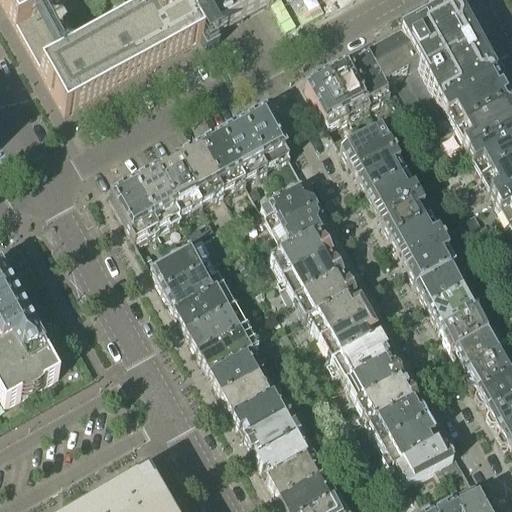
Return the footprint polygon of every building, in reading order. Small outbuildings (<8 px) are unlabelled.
[(0,0),(0,8),(62,121),(68,118),(67,117),(71,115),(71,116),(199,45),(204,54),(218,47),(214,39),(216,38),(239,25),(241,24),(265,11),(267,10),(267,9),(268,10),(285,0),(0,0)] [(363,61),(364,62),(392,111),(400,125),(406,121),(388,89),(416,73),(438,113),(492,84),(451,9),(397,39),(398,41),(363,61)] [(390,113),(392,111),(364,62),(357,66),(357,67),(352,64),(345,68),(345,73),(344,74),(344,73),(343,73),(343,74),(367,115),(385,105),(390,113)] [(357,121),(367,115),(343,74),(337,77),(335,78),(331,76),(325,80),(324,84),(323,84),(347,126),(357,121)] [(303,95),(302,96),(325,138),(347,126),(323,84),(315,89),(311,87),(304,91),(303,95)] [(438,113),(452,138),(504,108),(496,94),(497,93),(496,92),(492,85),(492,84),(438,113)] [(459,151),(465,162),(511,135),(511,119),(505,107),(504,108),(452,138),(459,151)] [(240,126),(239,131),(266,180),(266,179),(265,176),(276,170),(278,173),(288,167),(262,121),(253,125),(253,124),(252,124),(247,122),(240,126)] [(345,139),(350,136),(347,130),(342,133),(345,139)] [(218,138),(217,143),(244,192),(245,192),(243,189),(254,183),(255,186),(266,180),(239,131),(239,132),(238,132),(239,133),(232,138),(231,136),(230,137),(225,135),(218,138)] [(471,173),(479,186),(487,182),(511,167),(511,135),(465,162),(471,173)] [(337,159),(350,182),(392,159),(391,157),(390,158),(386,150),(385,151),(377,136),(337,159)] [(400,142),(406,153),(413,149),(407,138),(400,142)] [(196,151),(195,155),(207,177),(221,201),(232,195),(234,198),(244,192),(217,143),(217,144),(216,144),(217,146),(210,150),(209,149),(207,148),(203,147),(196,151)] [(174,162),(173,167),(195,206),(199,213),(207,208),(210,207),(212,210),(223,204),(221,201),(207,177),(195,155),(194,157),(195,158),(188,162),(187,161),(181,159),(174,162)] [(350,182),(362,204),(396,185),(389,173),(396,169),(392,162),(393,161),(392,159),(350,182)] [(195,206),(173,167),(172,169),(173,170),(166,174),(165,173),(159,171),(152,175),(151,179),(173,218),(177,225),(188,219),(190,222),(200,216),(199,213),(195,206)] [(486,200),(492,211),(511,199),(511,167),(487,182),(479,186),(486,200)] [(131,187),(129,191),(156,241),(179,228),(173,218),(151,179),(151,181),(151,182),(144,186),(143,185),(137,183),(131,187)] [(362,204),(374,226),(415,203),(410,194),(403,198),(396,185),(362,204)] [(156,241),(129,191),(129,193),(129,194),(122,198),(122,197),(116,195),(109,199),(107,205),(134,253),(135,253),(156,241)] [(246,197),(251,206),(259,202),(254,192),(246,197)] [(297,195),(261,215),(258,217),(270,238),(313,214),(308,205),(302,203),(297,195)] [(511,199),(492,211),(506,235),(511,231),(511,199)] [(374,226),(387,248),(421,230),(426,227),(419,214),(420,213),(415,203),(374,226)] [(280,248),(285,257),(311,243),(314,241),(321,238),(316,229),(318,223),(313,214),(270,238),(276,250),(280,248)] [(458,229),(461,235),(471,253),(486,245),(472,222),(458,229)] [(387,248),(399,269),(441,247),(440,245),(439,246),(435,239),(428,242),(421,230),(387,248)] [(187,242),(190,249),(199,245),(195,238),(187,242)] [(268,266),(279,287),(326,262),(328,261),(327,259),(327,255),(324,250),(320,248),(320,247),(318,248),(314,241),(311,243),(285,257),(268,266)] [(399,269),(412,293),(445,275),(438,261),(445,257),(441,250),(442,249),(441,247),(399,269)] [(148,277),(148,278),(152,287),(153,287),(160,299),(206,274),(207,273),(211,271),(207,265),(199,249),(148,277)] [(140,263),(145,272),(152,268),(147,260),(140,263)] [(287,312),(296,307),(335,285),(338,283),(339,282),(331,268),(330,268),(326,262),(279,287),(275,290),(287,312)] [(412,293),(424,316),(464,294),(458,282),(461,281),(474,273),(468,263),(445,275),(412,293)] [(160,299),(170,319),(207,299),(223,290),(216,279),(212,270),(211,271),(207,273),(206,274),(160,299)] [(245,271),(238,275),(241,280),(248,276),(245,271)] [(486,279),(498,301),(510,295),(498,273),(486,279)] [(0,409),(2,413),(57,383),(0,280),(0,409)] [(304,331),(309,327),(347,305),(351,303),(353,302),(347,291),(342,289),(341,290),(338,283),(335,285),(296,307),(300,314),(295,316),(304,331)] [(182,341),(183,341),(207,327),(232,313),(227,304),(223,303),(232,298),(227,288),(223,290),(207,299),(170,319),(175,328),(176,328),(183,340),(182,341)] [(424,316),(436,337),(473,317),(478,315),(466,293),(464,294),(424,316)] [(253,300),(254,305),(263,303),(261,296),(253,300)] [(318,350),(320,349),(365,324),(364,324),(364,322),(364,321),(364,320),(363,320),(363,319),(363,318),(363,317),(363,316),(362,315),(362,314),(361,314),(361,313),(360,313),(360,312),(359,311),(358,311),(358,310),(357,310),(356,309),(355,309),(351,303),(347,305),(309,327),(313,334),(310,336),(318,350)] [(503,306),(498,309),(497,309),(506,325),(510,323),(511,323),(511,322),(503,306)] [(194,362),(207,355),(244,334),(232,313),(207,327),(183,341),(187,349),(194,361),(194,362)] [(436,337),(447,357),(479,340),(474,330),(478,328),(473,317),(436,337)] [(320,349),(330,368),(331,369),(370,347),(367,340),(372,337),(371,336),(371,335),(371,334),(371,333),(371,332),(371,331),(370,331),(370,330),(370,329),(369,328),(369,327),(368,327),(368,326),(367,326),(367,325),(366,325),(366,324),(365,324),(320,349)] [(206,383),(207,383),(252,358),(256,356),(248,343),(254,339),(249,331),(244,334),(207,355),(194,362),(199,370),(206,383)] [(459,369),(463,376),(502,355),(490,335),(484,338),(484,337),(479,340),(447,357),(454,369),(459,369)] [(336,378),(343,390),(386,366),(382,357),(385,355),(378,343),(370,347),(331,369),(330,368),(324,371),(330,382),(336,378)] [(471,390),(475,397),(511,376),(511,373),(502,355),(463,376),(464,377),(461,382),(465,389),(471,390)] [(207,385),(218,404),(264,379),(252,358),(207,383),(206,383),(207,385)] [(343,390),(355,410),(398,386),(386,366),(343,390)] [(482,410),(485,416),(511,401),(511,376),(475,397),(475,398),(473,402),(477,410),(482,410)] [(218,404),(230,425),(275,400),(276,400),(264,379),(218,404)] [(355,410),(367,432),(412,406),(408,399),(409,398),(402,384),(398,386),(355,410)] [(230,425),(241,446),(290,419),(284,408),(281,410),(275,400),(230,425)] [(493,430),(497,437),(511,428),(511,401),(485,416),(486,418),(484,422),(488,430),(493,430)] [(372,444),(378,454),(424,429),(425,428),(425,427),(424,423),(421,417),(417,414),(416,414),(412,406),(367,432),(364,433),(371,445),(372,444)] [(241,446),(253,467),(298,442),(302,440),(307,437),(295,416),(290,419),(241,446)] [(511,428),(497,437),(498,438),(496,443),(495,443),(499,450),(500,450),(505,450),(509,458),(511,456),(511,428)] [(387,476),(393,473),(432,451),(428,443),(429,443),(429,442),(429,438),(424,429),(378,454),(383,463),(381,464),(387,476)] [(253,467),(265,488),(303,467),(314,461),(308,449),(304,452),(298,442),(253,467)] [(432,451),(393,473),(404,493),(432,478),(450,468),(450,467),(446,459),(445,460),(440,450),(439,450),(435,449),(432,451)] [(460,480),(461,479),(453,465),(450,467),(450,468),(432,478),(439,491),(454,483),(460,480)] [(265,488),(276,509),(315,487),(315,488),(321,485),(322,484),(316,473),(309,477),(303,467),(265,488)] [(164,511),(145,478),(112,497),(108,500),(104,502),(86,511),(164,511)] [(333,506),(321,485),(315,488),(315,487),(276,509),(277,511),(320,511),(326,509),(333,506)] [(362,490),(372,511),(383,505),(372,485),(362,490)] [(463,510),(460,511),(478,511),(470,495),(469,496),(459,502),(463,510)] [(326,509),(320,511),(344,511),(339,502),(333,506),(326,509)]
